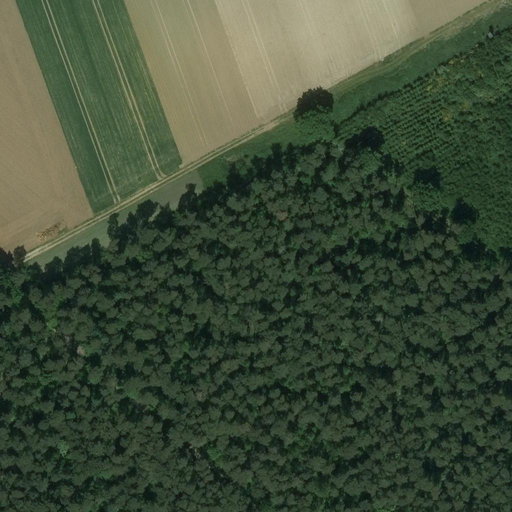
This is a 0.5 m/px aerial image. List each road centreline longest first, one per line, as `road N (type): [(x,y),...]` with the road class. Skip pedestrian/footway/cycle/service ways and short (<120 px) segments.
road 1 (track): [(0,278),(296,111),(511,1)]
road 2 (unclassified): [(0,278),(255,511)]
road 3 (track): [(296,111),(511,263)]
